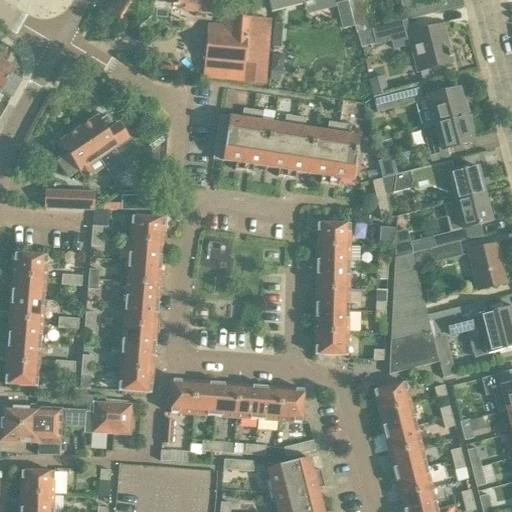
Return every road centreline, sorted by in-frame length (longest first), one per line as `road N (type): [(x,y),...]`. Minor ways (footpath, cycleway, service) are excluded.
road 1 (residential): [(374,511),(335,376),(175,361),(193,197),(173,192),(176,105),(58,41)]
road 2 (residential): [(0,165),(58,41)]
